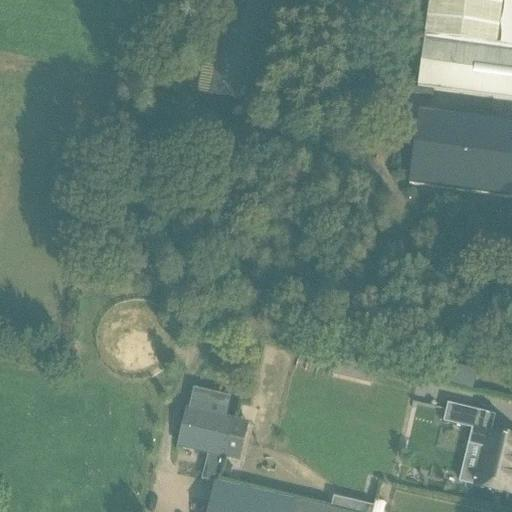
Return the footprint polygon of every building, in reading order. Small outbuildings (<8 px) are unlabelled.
[(211,28),(195,92),(208,95),(207,97),(253,107),(277,0),(230,0),(223,30),(211,28)] [(424,36),(418,89),(438,91),(511,101),(511,0),(428,0),(423,36),(424,36)] [(511,127),(418,114),(408,185),(511,199),(511,127)] [(242,357),(241,364),(252,367),(254,360),(242,357)] [(370,388),(374,373),(334,364),(331,378),(370,388)] [(448,385),(452,386),(471,391),(476,373),(452,367),(448,385)] [(187,410),(178,448),(224,460),(237,463),(246,425),(233,421),(223,419),(228,401),(192,392),(187,410)] [(446,406),(442,425),(471,432),(467,447),(482,451),(473,489),(510,497),(511,487),(511,440),(490,435),(481,433),(486,415),(446,406)] [(373,447),(375,434),(344,430),(342,448),(346,449),(341,479),(363,482),(365,465),(369,466),(372,447),(373,447)] [(223,465),(211,460),(204,478),(216,483),(223,465)] [(207,511),(330,511),(291,503),(218,485),(214,485),(209,504),(207,511)]
